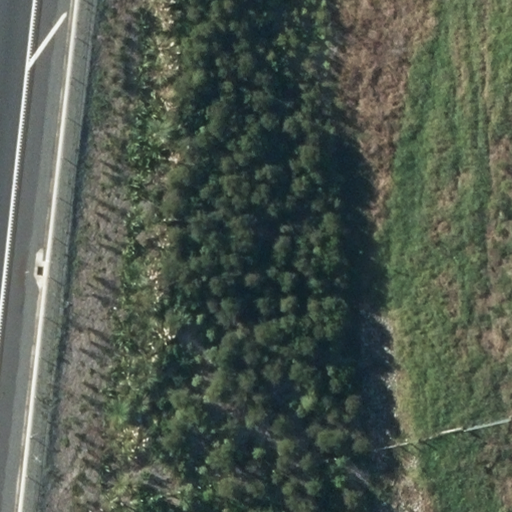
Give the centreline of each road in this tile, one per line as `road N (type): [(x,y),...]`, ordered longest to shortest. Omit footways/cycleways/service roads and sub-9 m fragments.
road 1 (track): [(480,0),(456,278),(465,461),(503,511)]
road 2 (motorway): [(19,0),(0,174)]
